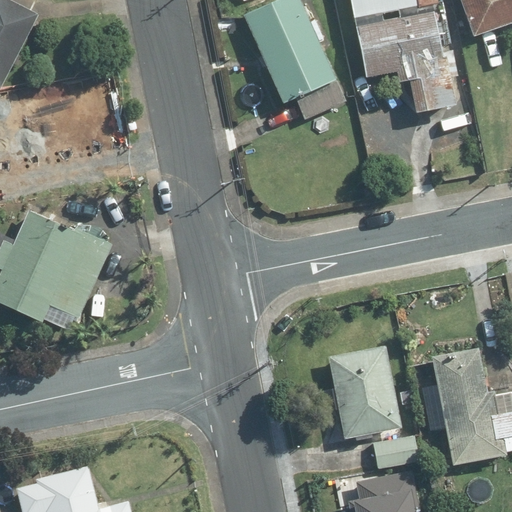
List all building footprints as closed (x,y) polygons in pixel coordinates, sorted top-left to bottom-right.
[(0,0),(0,83),(6,87),(45,14),(17,0),(0,0)] [(298,101),(308,124),(348,106),(301,0),(278,0),(242,16),(282,108),(298,101)] [(343,0),(347,20),(431,9),(429,0),(343,0)] [(511,0),(450,0),(464,42),(511,25),(511,0)] [(429,15),(347,29),(356,82),(391,76),(393,88),(400,87),(405,118),(446,111),(429,15)] [(17,109),(0,114),(0,180),(44,167),(29,117),(20,120),(17,109)] [(17,247),(0,239),(0,308),(2,305),(47,324),(53,309),(81,321),(111,248),(31,215),(17,247)] [(381,349),(321,358),(334,444),(396,434),(392,409),(410,406),(407,388),(388,391),(381,349)] [(472,351),(424,360),(446,472),(511,459),(507,439),(511,437),(511,390),(481,397),(472,351)] [(511,383),(511,359),(500,359),(499,383),(511,383)] [(414,435),(369,446),(374,468),(420,457),(414,435)] [(138,511),(136,499),(103,506),(94,465),(42,476),(43,481),(22,486),(28,511),(138,511)] [(411,467),(356,478),(359,492),(351,493),(354,511),(413,511),(409,490),(415,489),(411,467)]
